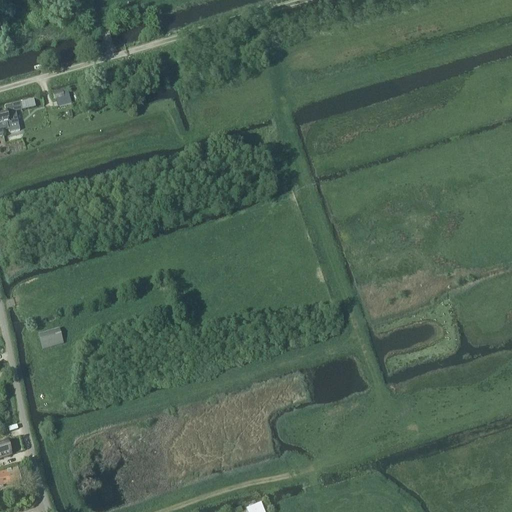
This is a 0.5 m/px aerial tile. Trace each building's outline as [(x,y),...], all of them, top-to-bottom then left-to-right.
[(64,98),(63,92),(53,94),(55,100),(64,98)] [(4,107),(5,112),(0,113),(0,131),(1,131),(8,130),(7,127),(18,125),(15,113),(21,111),(20,104),(4,107)] [(60,346),(56,332),(36,338),(40,352),(60,346)] [(0,458),(10,455),(6,442),(0,443),(0,458)] [(0,485),(20,479),(17,467),(0,471),(0,485)] [(264,511),(262,503),(260,504),(247,509),(247,511),(264,511)]
